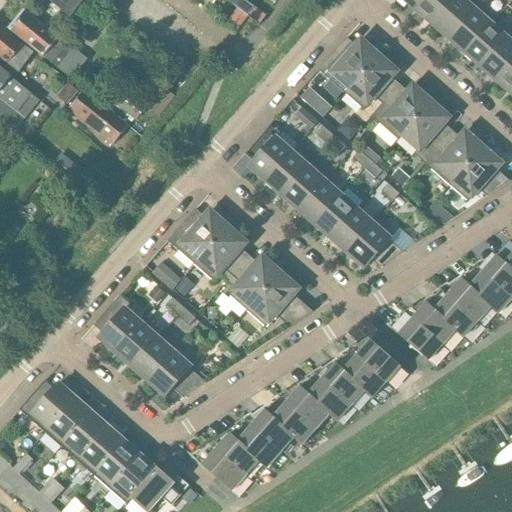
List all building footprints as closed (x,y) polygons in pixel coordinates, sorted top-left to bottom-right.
[(46,0),(71,19),(85,0),(46,0)] [(208,0),(213,4),(216,0),(226,0),(238,9),(248,16),(254,8),(244,0),(208,0)] [(403,0),(417,12),(427,0),(403,0)] [(456,0),(427,0),(417,12),(433,26),(456,0)] [(457,0),(436,23),(433,26),(449,40),(474,11),(462,0),(457,0)] [(474,11),(449,40),(466,54),(466,55),(492,26),(496,21),(496,20),(480,6),(479,6),(474,11)] [(254,8),(248,16),(249,17),(259,26),(265,17),(254,8)] [(235,33),(249,17),(238,9),(225,25),(235,33)] [(66,47),(58,40),(58,39),(24,12),(9,30),(44,57),(51,63),(51,64),(58,69),(57,69),(71,81),(88,60),(73,49),(72,51),(66,46),(66,47)] [(492,26),(466,55),(482,69),(492,57),(507,40),(492,26)] [(0,58),(18,73),(32,54),(0,27),(0,58)] [(345,95),(377,59),(370,52),(371,51),(361,42),(356,47),(347,39),(318,71),(345,95)] [(492,57),(482,69),(498,82),(511,66),(511,43),(507,40),(492,57)] [(382,106),(400,86),(392,78),(396,73),(386,64),(385,65),(377,59),(345,95),(363,111),(374,98),(382,105),(382,106)] [(511,66),(498,82),(498,83),(511,95),(511,66)] [(0,68),(0,99),(25,120),(40,101),(0,68)] [(163,112),(175,97),(161,86),(149,101),(144,106),(158,117),(159,117),(163,112)] [(402,136),(429,105),(422,98),(423,97),(413,88),(408,93),(400,86),(382,106),(382,105),(371,117),(398,141),(403,136),(402,136)] [(136,121),(146,109),(120,87),(110,99),(136,121)] [(113,146),(128,127),(83,92),(68,110),(113,146)] [(325,103),(317,113),(323,118),(331,108),(325,103)] [(424,164),(452,132),(444,124),(449,119),(438,110),(437,111),(429,105),(402,136),(403,136),(418,150),(414,155),(424,164)] [(311,131),(318,123),(303,110),(296,117),(311,131)] [(267,183),(292,154),(277,140),(281,135),(270,126),(244,155),(254,163),(250,168),(267,183)] [(328,145),(335,138),(323,128),(316,135),(328,145)] [(450,187),(482,151),(474,144),(476,143),(465,133),(460,139),(452,132),(424,164),(450,187)] [(335,138),(328,145),(340,156),(346,148),(335,138)] [(482,151),(450,187),(468,203),(478,190),(487,198),(510,183),(496,170),(501,165),(490,156),(489,157),(482,151)] [(365,169),(371,162),(359,152),(353,159),(364,169),(365,169)] [(72,180),(80,169),(61,154),(53,165),(72,180)] [(308,168),(292,154),(267,183),(283,197),(308,168)] [(324,182),(325,183),(330,178),(312,162),(308,168),(283,197),(299,211),(324,182)] [(365,169),(364,169),(376,180),(383,172),(371,162),(365,169)] [(398,169),(390,178),(402,189),(410,179),(398,169)] [(341,197),(325,183),(324,182),(299,211),(315,226),(341,197)] [(393,203),(400,195),(388,185),(381,192),(393,203)] [(400,195),(393,203),(402,210),(408,203),(400,195)] [(331,240),(357,211),(341,197),(315,226),(331,240)] [(437,200),(428,212),(429,212),(435,218),(444,226),(453,220),(441,209),(444,206),(437,200)] [(195,266),(227,230),(219,224),(220,222),(210,213),(205,218),(196,210),(168,242),(195,266)] [(357,211),(331,240),(347,254),(373,225),(357,211)] [(373,225),(347,254),(364,269),(371,261),(380,269),(403,254),(389,241),(395,235),(378,220),(373,225)] [(227,230),(195,266),(213,282),(218,276),(219,274),(228,282),(249,257),(241,250),(246,244),(235,235),(234,236),(227,230)] [(511,244),(510,242),(502,248),(506,252),(499,260),(511,271),(511,244)] [(249,257),(228,282),(236,289),(234,291),(229,296),(247,312),(279,276),(271,269),(273,268),(262,259),(257,264),(249,257)] [(483,261),(475,266),(511,298),(511,271),(499,260),(496,257),(488,266),(483,261)] [(499,315),(511,300),(511,298),(475,266),(467,271),(471,275),(464,283),(491,308),(499,315)] [(175,275),(166,286),(172,291),(181,280),(175,275)] [(279,276),(247,312),(265,328),(276,316),(291,329),(313,313),(293,296),(298,290),(287,281),(286,282),(279,276)] [(447,284),(439,289),(478,323),(491,308),(464,283),(461,280),(453,289),(447,284)] [(156,287),(149,295),(158,303),(165,295),(156,287)] [(464,338),(478,323),(439,289),(431,294),(436,299),(429,307),(464,338)] [(141,325),(141,324),(126,311),(131,306),(120,297),(94,326),(103,334),(99,339),(116,354),(141,325)] [(178,317),(184,309),(172,299),(166,306),(178,317)] [(412,307),(404,313),(442,347),(456,331),(429,307),(425,304),(418,312),(412,307)] [(184,309),(178,317),(189,327),(196,320),(184,309)] [(428,363),(442,347),(404,313),(396,318),(401,322),(393,331),(428,363)] [(158,339),(158,340),(163,335),(145,319),(141,324),(141,325),(116,354),(132,368),(158,339)] [(174,353),(173,353),(158,340),(158,339),(132,368),(148,383),(174,353)] [(356,344),(348,350),(386,384),(401,367),(397,364),(376,346),(373,343),(370,341),(362,349),(356,344)] [(174,353),(148,383),(165,397),(172,390),(184,400),(207,385),(190,370),(195,363),(178,348),(173,353),(174,353)] [(373,399),(386,384),(348,350),(340,355),(345,359),(338,368),(373,399)] [(321,368),(313,373),(352,407),(365,392),(338,368),(334,365),(328,372),(327,373),(321,368)] [(338,422),(352,407),(313,373),(305,379),(310,383),(302,391),(330,415),(338,422)] [(45,434),(77,398),(74,395),(72,396),(69,393),(70,392),(60,383),(55,390),(45,382),(19,411),(45,434)] [(286,391),(278,397),(316,430),(330,415),(302,391),(299,388),(293,395),(292,396),(286,391)] [(303,446),(316,430),(278,397),(270,402),(275,406),(267,415),(295,439),(303,446)] [(62,448),(93,412),(90,409),(89,410),(86,408),(87,406),(77,398),(45,434),(62,448)] [(78,463),(110,427),(106,423),(105,425),(102,422),(103,421),(93,412),(62,448),(78,463)] [(251,415),(243,420),(281,454),(295,439),(267,415),(264,412),(258,418),(257,420),(251,415)] [(240,429),(232,438),(260,462),(259,463),(267,470),(268,469),(281,454),(243,420),(235,425),(240,429)] [(110,427),(78,463),(94,477),(126,441),(122,438),(121,439),(118,436),(119,435),(110,427)] [(216,438),(208,443),(246,477),(259,463),(260,462),(232,438),(229,435),(221,443),(216,438)] [(111,491),(142,455),(138,452),(137,453),(134,450),(135,449),(126,441),(94,477),(111,491)] [(232,493),(246,477),(208,443),(200,449),(204,453),(196,462),(232,493)] [(26,455),(14,469),(14,470),(20,475),(32,461),(26,455)] [(131,500),(158,469),(155,466),(153,467),(150,465),(151,464),(142,455),(111,491),(127,506),(132,501),(131,500)] [(131,500),(132,501),(144,511),(150,511),(162,499),(172,507),(189,487),(178,477),(173,483),(165,475),(164,477),(161,474),(162,473),(158,469),(131,500)] [(41,493),(40,493),(46,499),(46,498),(59,484),(53,479),(41,493)] [(46,498),(46,499),(52,504),(52,503),(64,489),(59,484),(46,498)] [(189,506),(197,496),(188,489),(180,498),(189,506)]
